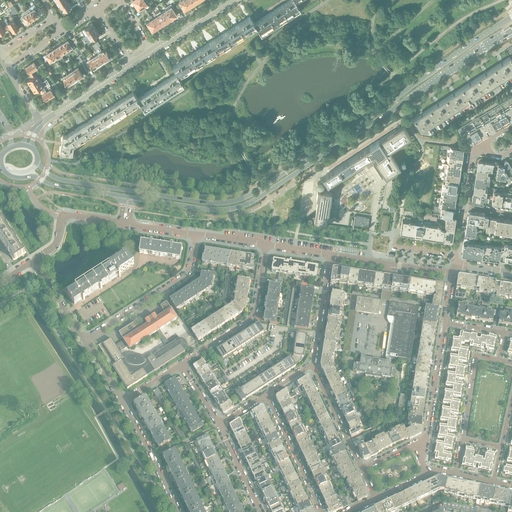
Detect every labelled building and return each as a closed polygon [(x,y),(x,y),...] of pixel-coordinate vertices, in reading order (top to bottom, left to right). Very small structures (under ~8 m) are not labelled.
[(147,5),(147,4),(149,3),(147,0),(143,0),(135,5),(136,5),(136,6),(136,7),(137,8),(138,10),(147,5)] [(189,7),(184,0),(181,0),(179,2),(181,5),(184,10),(186,9),(187,9),(188,8),(189,7)] [(300,9),(298,5),(294,0),(289,0),(287,2),(280,6),(287,17),(288,17),(291,19),(301,13),(299,9),(300,9)] [(71,8),(68,2),(67,2),(61,7),(63,10),(62,12),(64,12),(67,11),(68,11),(69,11),(68,10),(70,8),(71,8)] [(38,17),(41,15),(37,9),(34,5),(30,7),(26,10),(28,13),(33,20),(35,19),(36,19),(37,18),(38,17)] [(177,15),(173,10),(174,10),(173,8),(172,9),(171,6),(166,9),(172,18),(173,18),(174,17),(175,17),(177,15)] [(287,17),(280,6),(267,15),(274,26),(275,25),(278,28),(288,22),(286,18),(287,17)] [(172,18),(166,9),(161,13),(167,22),(167,21),(168,21),(169,21),(170,20),(172,18)] [(33,20),(28,13),(26,10),(22,14),(21,15),(22,17),(21,18),(21,19),(25,25),(28,23),(29,23),(30,23),(30,22),(33,20)] [(157,28),(151,19),(147,12),(142,15),(144,18),(147,16),(148,18),(147,18),(149,21),(146,23),(152,31),(153,31),(155,30),(155,29),(157,28)] [(167,22),(161,13),(161,12),(156,15),(156,16),(162,25),(163,24),(164,24),(165,23),(167,22)] [(162,25),(156,16),(156,15),(155,14),(153,15),(154,17),(154,16),(154,17),(151,19),(157,28),(158,28),(160,27),(160,26),(162,25)] [(274,26),(267,15),(254,23),(259,30),(261,34),(262,34),(261,34),(262,33),(265,36),(275,30),(274,26)] [(259,30),(254,23),(250,16),(237,25),(243,35),(244,35),(248,37),(259,30)] [(19,29),(13,20),(8,24),(6,21),(7,20),(6,18),(3,19),(4,20),(3,20),(3,21),(2,21),(8,30),(10,29),(13,33),(19,29)] [(85,37),(96,30),(92,23),(89,25),(90,26),(85,29),(81,32),(85,37)] [(243,35),(237,25),(224,33),(231,43),(235,46),(244,40),(243,36),(243,35)] [(92,40),(95,38),(95,39),(100,36),(96,30),(85,37),(82,38),(84,41),(85,40),(88,44),(92,41),(91,41),(92,41),(92,40)] [(231,43),(224,33),(211,41),(218,52),(219,51),(222,54),(231,48),(230,44),(231,43)] [(76,49),(71,41),(69,43),(67,41),(66,41),(64,42),(64,43),(62,44),(66,52),(68,55),(71,53),(69,50),(72,48),(73,51),(76,49)] [(218,52),(211,41),(198,50),(205,60),(206,60),(209,63),(218,56),(217,52),(218,52)] [(112,57),(109,52),(108,53),(105,49),(102,51),(99,47),(100,46),(98,42),(93,45),(99,55),(104,63),(112,57)] [(66,52),(62,44),(61,45),(60,45),(59,46),(56,48),(61,55),(66,52)] [(61,55),(56,48),(54,49),(53,49),(52,50),(51,51),(56,58),(57,61),(62,57),(61,55)] [(205,60),(198,50),(185,58),(192,69),(193,68),(196,71),(205,65),(204,61),(205,60)] [(56,58),(51,51),(48,53),(46,54),(46,55),(43,57),(45,60),(48,59),(50,62),(56,58)] [(104,63),(99,55),(94,58),(99,66),(102,64),(104,63)] [(511,60),(511,61),(511,59),(510,58),(510,57),(502,62),(501,63),(493,67),(501,79),(511,72),(511,60)] [(99,66),(94,58),(88,61),(92,67),(91,67),(93,70),(99,66)] [(192,73),(191,69),(192,69),(185,58),(179,62),(175,65),(172,66),(172,67),(176,73),(181,80),(192,73)] [(34,70),(38,68),(34,62),(25,68),(30,76),(35,73),(34,70)] [(501,79),(493,67),(486,72),(484,73),(478,77),(485,90),(501,79)] [(83,75),(78,68),(73,71),(78,80),(82,77),(81,76),(83,75)] [(78,80),(73,71),(67,75),(73,83),(78,80)] [(40,81),(35,73),(30,76),(32,78),(27,81),(31,87),(40,81)] [(62,86),(56,78),(53,73),(50,75),(53,80),(56,82),(59,88),(62,86)] [(184,84),(181,80),(176,73),(164,82),(170,93),(171,92),(174,95),(184,89),(183,85),(183,84),(183,85),(184,84)] [(73,83),(67,75),(62,78),(62,79),(66,84),(65,84),(67,87),(73,83)] [(485,90),(478,77),(470,82),(468,83),(461,88),(469,100),(485,90)] [(50,87),(50,86),(46,80),(42,83),(40,81),(31,87),(35,92),(39,90),(41,93),(49,87),(50,87)] [(170,93),(164,82),(150,90),(157,101),(158,101),(161,103),(171,97),(170,93)] [(54,95),(49,87),(41,93),(45,100),(54,95)] [(469,100),(461,88),(454,92),(452,93),(445,98),(453,110),(469,100)] [(157,101),(150,90),(138,98),(140,102),(142,106),(145,110),(145,109),(149,112),(158,105),(157,101)] [(142,106),(140,102),(138,98),(133,92),(123,99),(123,100),(121,101),(127,111),(128,110),(131,113),(142,106)] [(467,146),(511,119),(511,97),(458,129),(460,134),(467,146)] [(453,110),(445,98),(438,102),(436,104),(429,108),(437,120),(453,110)] [(127,111),(121,101),(117,104),(116,103),(107,109),(114,119),(115,119),(118,121),(127,115),(126,111),(127,111)] [(437,120),(429,108),(422,113),(420,114),(413,118),(421,131),(437,120)] [(114,119),(107,109),(94,117),(101,127),(102,127),(105,130),(114,124),(113,120),(114,119)] [(101,127),(94,117),(81,125),(88,136),(89,135),(92,138),(102,132),(100,128),(101,127)] [(87,136),(88,136),(81,125),(77,128),(75,129),(68,134),(75,144),(76,144),(79,146),(89,140),(87,136)] [(327,186),(365,161),(370,158),(373,162),(374,161),(386,178),(393,174),(401,169),(389,151),(410,138),(402,125),(322,178),(323,179),(318,182),(317,183),(316,184),(316,185),(316,186),(317,187),(318,188),(319,188),(320,189),(320,191),(319,190),(319,192),(317,192),(316,200),(317,200),(315,214),(314,222),(327,224),(330,202),(335,202),(334,197),(333,194),(332,194),(331,194),(332,192),(323,191),(324,185),(324,184),(323,183),(322,182),(324,181),(327,186)] [(75,144),(68,134),(66,135),(63,135),(61,143),(60,154),(72,156),(74,145),(75,144)] [(461,166),(463,149),(448,147),(446,155),(449,155),(448,162),(448,164),(461,166)] [(511,168),(510,165),(508,161),(507,161),(506,160),(504,161),(504,163),(505,164),(504,165),(503,171),(506,171),(507,174),(511,170),(511,168)] [(492,171),(493,163),(479,161),(478,162),(477,169),(490,171),(492,171)] [(458,183),(461,166),(448,164),(448,167),(447,167),(445,178),(446,179),(445,181),(458,183)] [(507,174),(506,171),(503,171),(504,165),(498,164),(496,178),(504,180),(506,179),(506,176),(508,175),(507,174)] [(487,187),(490,171),(477,169),(474,185),(487,187)] [(456,194),(458,183),(445,181),(445,184),(444,184),(443,195),(443,198),(455,200),(456,194)] [(486,196),(487,187),(474,185),(472,202),(484,204),(486,196)] [(453,213),(455,200),(443,198),(440,198),(440,201),(439,201),(438,206),(441,207),(440,209),(437,208),(437,206),(434,206),(433,214),(439,215),(443,216),(443,218),(442,219),(444,225),(443,228),(444,228),(445,229),(446,228),(444,226),(445,226),(446,216),(455,218),(456,214),(455,214),(453,213)] [(428,238),(431,222),(432,215),(425,213),(424,220),(423,220),(412,219),(413,214),(413,212),(403,210),(403,213),(403,216),(400,229),(400,230),(400,233),(428,238)] [(487,226),(488,218),(488,217),(487,216),(484,215),(484,214),(482,214),(474,213),(469,212),(468,213),(466,223),(475,225),(477,223),(478,225),(487,226)] [(390,216),(383,215),(380,230),(387,231),(390,216)] [(443,240),(445,229),(444,228),(443,228),(444,225),(442,219),(443,218),(443,216),(439,215),(438,218),(439,218),(438,223),(431,222),(428,238),(443,240)] [(368,227),(369,219),(366,218),(355,216),(354,220),(352,220),(351,224),(363,226),(368,227)] [(454,226),(455,218),(446,216),(445,226),(444,226),(446,228),(445,229),(443,240),(450,241),(452,240),(452,239),(453,233),(454,226)] [(502,234),(505,220),(503,220),(503,219),(502,218),(501,218),(500,219),(500,220),(491,218),(491,217),(490,216),(489,217),(488,218),(487,226),(486,232),(489,232),(489,231),(500,233),(499,238),(502,239),(502,236),(502,234)] [(511,221),(509,221),(510,220),(509,219),(508,219),(507,220),(505,220),(502,234),(506,235),(506,234),(511,234),(511,221)] [(15,238),(9,229),(5,223),(0,225),(0,237),(4,245),(15,238)] [(475,235),(476,227),(475,225),(466,223),(465,233),(475,235)] [(488,258),(491,246),(492,240),(494,240),(494,238),(490,237),(489,242),(488,242),(486,243),(486,245),(486,246),(483,246),(481,257),(482,258),(484,259),(485,258),(488,258)] [(25,253),(19,244),(15,238),(4,245),(9,252),(9,253),(9,252),(14,260),(25,253)] [(481,257),(483,246),(475,245),(475,241),(474,240),(474,239),(469,238),(468,242),(465,241),(464,241),(461,254),(462,255),(465,256),(475,257),(480,258),(481,257)] [(160,256),(161,244),(157,244),(152,243),(152,241),(151,241),(150,243),(141,241),(139,253),(160,256)] [(180,259),(182,248),(178,247),(172,246),(173,244),(171,244),(171,246),(161,244),(160,256),(180,259)] [(511,248),(511,249),(511,248),(511,247),(507,246),(507,245),(504,244),(504,246),(501,246),(501,247),(499,258),(500,259),(503,260),(503,259),(504,259),(511,260),(511,248)] [(499,258),(501,247),(491,246),(488,258),(489,259),(491,260),(492,259),(495,259),(496,261),(498,261),(499,260),(499,258)] [(220,259),(221,252),(214,251),(212,250),(205,249),(204,255),(204,256),(203,256),(202,262),(210,264),(210,265),(211,265),(212,266),(212,264),(218,265),(219,259),(220,259)] [(236,262),(237,254),(230,253),(228,253),(221,252),(220,259),(219,259),(218,265),(226,266),(226,268),(227,268),(228,268),(228,267),(236,268),(237,262),(236,262)] [(119,274),(134,264),(127,254),(109,265),(110,267),(109,268),(116,277),(118,276),(119,277),(120,277),(119,274)] [(253,263),(253,261),(254,257),(246,256),(244,255),(237,254),(236,262),(237,262),(236,268),(242,269),(242,270),(243,271),(244,271),(244,269),(247,270),(253,270),(253,264),(253,263)] [(294,274),(295,263),(273,260),(272,271),(279,272),(279,273),(280,273),(280,272),(287,273),(287,274),(288,275),(288,273),(294,274)] [(316,278),(318,267),(295,263),(294,274),(299,275),(299,276),(300,276),(300,275),(307,276),(307,277),(308,278),(308,276),(311,277),(316,278)] [(116,277),(109,268),(98,274),(105,284),(116,277)] [(339,282),(341,269),(334,268),(333,269),(331,281),(336,282),(336,281),(339,282)] [(356,285),(359,272),(341,269),(339,282),(339,283),(347,284),(347,286),(348,286),(349,284),(356,285)] [(373,288),(375,274),(359,272),(356,285),(364,287),(364,288),(365,289),(366,287),(373,288)] [(212,284),(213,275),(214,275),(209,274),(208,274),(202,273),(201,273),(200,280),(197,282),(203,292),(204,292),(211,287),(211,286),(213,286),(213,284),(212,284)] [(101,287),(105,284),(98,274),(83,284),(90,294),(100,288),(101,289),(102,288),(101,287)] [(387,290),(389,276),(385,276),(375,274),(373,288),(381,289),(381,291),(382,291),(382,290),(387,290)] [(476,290),(478,279),(477,278),(471,277),(465,276),(459,275),(458,276),(456,287),(466,289),(466,292),(465,295),(467,295),(468,290),(467,289),(476,290)] [(399,292),(401,278),(389,276),(387,290),(391,291),(391,292),(392,291),(399,292)] [(417,295),(419,281),(401,278),(399,292),(407,293),(407,295),(408,295),(409,295),(409,294),(417,295)] [(483,293),(485,280),(482,280),(481,279),(479,278),(478,279),(476,290),(476,292),(478,292),(483,293)] [(247,297),(250,281),(243,279),(242,279),(238,279),(237,287),(235,287),(235,288),(236,289),(235,294),(234,294),(247,297)] [(493,295),(495,283),(496,282),(495,281),(493,280),(492,281),(489,281),(488,280),(486,279),(485,280),(483,293),(490,294),(493,295)] [(434,294),(435,290),(436,284),(419,281),(417,295),(424,296),(424,297),(425,297),(425,295),(426,295),(426,294),(433,295),(434,294)] [(203,292),(197,282),(183,291),(190,301),(197,296),(198,298),(199,297),(198,296),(203,292)] [(443,292),(444,286),(443,285),(436,283),(436,284),(435,290),(443,292)] [(511,291),(510,291),(511,286),(499,284),(499,283),(497,283),(496,283),(495,283),(493,295),(493,296),(496,296),(495,298),(499,299),(499,297),(511,299),(511,294),(511,292),(511,291)] [(84,298),(90,294),(83,284),(67,294),(74,304),(82,299),(83,301),(85,300),(84,298)] [(279,291),(280,286),(281,286),(277,285),(272,284),(270,284),(267,302),(278,304),(278,303),(277,303),(278,300),(279,300),(280,291),(279,291)] [(313,299),(314,293),(314,291),(301,289),(300,296),(299,296),(313,299)] [(442,300),(443,293),(443,292),(435,290),(434,294),(433,295),(432,298),(428,301),(429,302),(432,299),(432,303),(430,303),(429,307),(439,308),(441,309),(442,300)] [(190,301),(183,291),(170,300),(173,304),(173,305),(173,306),(173,305),(176,310),(183,305),(184,307),(185,306),(184,305),(190,301)] [(345,297),(345,293),(338,292),(332,291),(332,292),(330,308),(338,309),(343,310),(344,305),(349,306),(350,301),(346,301),(346,302),(344,302),(345,297)] [(246,306),(247,297),(234,294),(234,295),(235,295),(234,301),(234,303),(232,305),(239,315),(242,313),(241,312),(245,309),(245,306),(246,306)] [(312,305),(313,299),(299,296),(299,297),(300,298),(299,304),(298,303),(298,305),(299,305),(298,311),(297,311),(297,312),(310,314),(311,308),(312,308),(312,305)] [(349,306),(348,310),(364,313),(363,317),(365,317),(365,318),(370,319),(371,314),(378,315),(378,314),(377,314),(379,301),(380,301),(351,296),(350,301),(349,306)] [(127,389),(147,376),(154,372),(185,352),(185,351),(186,349),(187,348),(187,346),(187,345),(187,343),(186,342),(185,341),(184,340),(183,339),(181,339),(179,339),(178,340),(169,345),(160,330),(177,319),(167,302),(160,306),(165,313),(158,317),(157,316),(156,317),(155,315),(154,315),(145,321),(147,324),(139,329),(135,322),(119,333),(124,340),(115,346),(111,339),(105,343),(105,342),(98,346),(112,367),(112,366),(127,389)] [(276,317),(278,308),(277,308),(277,305),(278,305),(278,304),(267,302),(264,321),(268,322),(270,322),(270,324),(275,324),(276,322),(274,322),(275,317),(276,317)] [(414,336),(415,330),(416,322),(417,321),(418,315),(418,314),(419,307),(408,305),(389,302),(387,317),(387,318),(387,320),(388,322),(389,323),(390,324),(391,324),(389,333),(392,333),(390,349),(388,359),(393,360),(394,360),(410,362),(411,356),(412,347),(414,348),(414,347),(414,346),(412,345),(412,344),(413,339),(416,339),(416,337),(414,337),(414,336)] [(475,320),(477,308),(469,307),(469,309),(467,308),(468,304),(465,304),(465,302),(464,302),(464,304),(462,303),(462,305),(458,304),(457,315),(460,316),(460,317),(465,318),(464,319),(468,319),(475,320)] [(239,315),(232,305),(232,304),(231,304),(231,305),(225,309),(225,308),(224,308),(225,309),(218,313),(225,324),(239,315)] [(436,325),(439,308),(429,307),(426,306),(424,315),(423,323),(436,325)] [(342,314),(343,311),(343,310),(338,309),(330,308),(327,325),(340,327),(340,324),(341,324),(342,319),(343,314),(342,314)] [(511,325),(511,313),(503,313),(499,312),(499,313),(495,312),(495,311),(477,308),(475,320),(482,321),(482,322),(485,322),(492,323),(493,316),(499,317),(498,324),(505,325),(509,326),(509,325),(511,325)] [(309,321),(310,314),(297,312),(296,313),(298,313),(297,319),(295,319),(295,321),(296,321),(296,327),(294,327),(294,328),(308,330),(309,324),(310,321),(309,321)] [(225,324),(218,313),(212,318),(211,317),(210,317),(211,318),(205,322),(212,332),(225,324)] [(212,332),(205,322),(198,326),(198,325),(197,326),(198,327),(191,331),(198,341),(212,332)] [(434,342),(436,325),(423,323),(422,332),(420,340),(434,342)] [(266,331),(267,326),(260,324),(259,325),(258,324),(254,327),(260,337),(261,337),(259,335),(266,331)] [(339,336),(340,331),(339,330),(340,327),(327,325),(324,342),(337,344),(337,341),(338,341),(339,336)] [(260,337),(254,327),(249,330),(256,340),(260,337)] [(256,340),(249,330),(245,333),(251,343),(253,342),(256,340)] [(471,338),(471,336),(472,334),(472,333),(463,331),(463,332),(460,332),(460,336),(459,336),(459,337),(457,337),(457,338),(465,339),(464,342),(469,343),(469,341),(470,338),(471,338)] [(251,343),(245,333),(240,335),(247,346),(251,343)] [(476,348),(478,338),(476,338),(477,335),(472,334),(471,336),(471,338),(470,338),(469,341),(471,342),(470,346),(472,346),(472,348),(476,348)] [(497,339),(496,339),(496,337),(493,336),(493,335),(489,334),(488,337),(487,337),(486,341),(496,344),(497,339)] [(247,346),(240,335),(235,338),(242,349),(241,347),(245,344),(247,346)] [(485,345),(486,341),(487,337),(481,336),(480,339),(478,338),(476,348),(481,349),(481,348),(483,349),(484,345),(485,345)] [(242,349),(235,338),(231,341),(238,352),(242,349)] [(464,342),(465,339),(457,338),(453,338),(453,340),(452,340),(451,344),(461,346),(461,344),(464,344),(464,342)] [(431,359),(434,342),(420,340),(419,348),(418,357),(431,359)] [(238,352),(231,341),(227,344),(226,344),(233,355),(233,354),(237,351),(237,352),(238,352)] [(495,348),(496,344),(486,341),(485,345),(485,346),(486,346),(485,348),(487,349),(487,350),(489,350),(489,349),(493,350),(494,348),(495,348)] [(337,351),(338,347),(335,347),(336,344),(337,344),(324,342),(322,357),(333,359),(334,351),(337,351)] [(233,355),(226,344),(222,347),(229,358),(233,355)] [(460,350),(460,348),(461,346),(451,344),(450,349),(451,349),(451,351),(455,352),(455,353),(457,353),(457,352),(458,352),(459,349),(460,350)] [(229,358),(222,347),(217,350),(218,351),(214,354),(219,362),(223,360),(224,361),(229,358)] [(468,356),(469,351),(468,351),(468,349),(464,348),(464,347),(462,347),(462,348),(460,348),(460,350),(459,349),(458,352),(458,354),(468,356)] [(303,357),(304,352),(292,350),(294,350),(293,356),(292,357),(294,359),(295,358),(298,362),(301,361),(301,357),(303,357)] [(467,360),(468,356),(458,354),(458,356),(457,359),(459,359),(458,361),(460,361),(460,362),(462,363),(462,362),(466,362),(466,360),(467,360)] [(389,369),(391,360),(388,359),(387,359),(387,362),(378,361),(378,360),(378,359),(376,359),(374,359),(373,359),(373,360),(364,358),(365,355),(361,355),(361,359),(360,365),(357,364),(357,365),(356,365),(354,365),(353,372),(355,372),(356,373),(365,374),(365,376),(379,378),(380,378),(381,379),(382,377),(391,379),(391,378),(392,378),(394,378),(394,377),(394,376),(395,371),(393,371),(392,370),(389,369)] [(459,359),(457,359),(458,356),(456,356),(457,355),(455,355),(454,356),(450,355),(450,357),(449,357),(448,362),(458,363),(458,361),(459,359)] [(295,365),(298,362),(295,358),(294,359),(292,357),(286,361),(285,360),(291,369),(296,366),(295,365)] [(336,373),(333,366),(332,364),(333,359),(322,357),(321,365),(320,365),(321,367),(326,378),(336,373)] [(428,375),(431,359),(418,357),(417,365),(415,373),(428,375)] [(196,371),(206,366),(202,360),(193,366),(196,371)] [(291,369),(285,360),(281,363),(280,362),(286,372),(291,369)] [(286,372),(280,362),(275,365),(282,375),(286,372)] [(458,367),(458,365),(458,363),(448,362),(447,366),(448,366),(448,368),(452,369),(452,370),(454,370),(454,369),(456,370),(456,367),(458,367)] [(465,373),(466,369),(465,368),(465,366),(461,366),(461,365),(459,364),(459,365),(458,365),(458,367),(456,367),(456,370),(455,372),(465,373)] [(282,375),(275,365),(276,367),(272,369),(271,367),(271,368),(277,378),(282,375)] [(200,377),(209,371),(209,370),(210,369),(211,370),(213,368),(212,367),(208,369),(206,366),(196,371),(200,377)] [(277,378),(271,368),(266,370),(273,381),(277,378)] [(273,381),(266,370),(262,373),(268,384),(273,381)] [(204,383),(213,377),(209,371),(200,377),(204,383)] [(456,379),(456,376),(455,375),(455,374),(454,373),(454,372),(452,372),(452,373),(447,372),(447,375),(446,374),(445,379),(455,381),(456,379)] [(465,378),(465,373),(455,372),(455,374),(455,375),(456,376),(456,379),(457,379),(457,380),(459,380),(459,379),(463,380),(464,378),(465,378)] [(268,384),(262,373),(257,376),(264,387),(268,384)] [(339,379),(336,373),(326,378),(332,391),(343,386),(339,379)] [(426,392),(428,375),(415,373),(415,374),(414,382),(413,390),(426,392)] [(264,387),(257,376),(252,379),(259,390),(264,387)] [(314,388),(312,383),(311,380),(309,377),(308,376),(298,382),(297,381),(291,385),(294,391),(295,393),(297,391),(296,389),(298,388),(300,393),(304,391),(305,393),(314,388)] [(207,387),(216,381),(213,377),(204,383),(207,387)] [(180,386),(178,384),(175,378),(165,384),(169,390),(167,391),(168,392),(169,392),(173,398),(183,392),(180,387),(180,386)] [(259,390),(252,379),(248,382),(255,393),(259,390)] [(455,384),(455,383),(455,381),(445,379),(445,383),(446,384),(445,386),(450,387),(449,387),(452,388),(452,387),(453,387),(453,384),(455,384)] [(210,393),(220,386),(216,381),(207,387),(210,393)] [(255,393),(248,382),(243,385),(250,396),(255,393)] [(463,391),(463,386),(462,386),(463,384),(458,383),(459,382),(456,382),(456,383),(455,383),(455,384),(453,384),(453,387),(453,389),(463,391)] [(250,396),(243,385),(239,388),(239,389),(240,390),(245,399),(246,399),(245,399),(250,396)] [(213,398),(223,392),(220,386),(210,393),(213,398)] [(349,400),(343,386),(332,391),(339,404),(349,400)] [(321,401),(314,388),(305,393),(311,406),(321,401)] [(245,399),(240,390),(239,389),(236,391),(240,398),(242,402),(245,399)] [(462,395),(463,391),(453,389),(452,391),(452,393),(454,393),(453,396),(454,396),(454,397),(456,397),(461,397),(461,395),(462,395)] [(291,399),(286,390),(276,396),(276,398),(279,405),(282,411),(293,406),(290,399),(291,399)] [(423,410),(426,392),(413,390),(411,399),(410,408),(423,410)] [(453,398),(453,396),(454,393),(452,393),(452,391),(451,391),(451,390),(449,390),(445,390),(444,392),(443,392),(443,396),(453,398)] [(188,401),(187,398),(186,398),(183,392),(173,398),(177,404),(176,405),(176,407),(178,406),(181,412),(191,406),(188,401)] [(216,402),(226,396),(223,392),(213,398),(216,402)] [(220,408),(229,402),(226,396),(216,402),(220,408)] [(452,402),(452,400),(453,398),(443,396),(442,401),(443,401),(443,403),(447,404),(447,405),(449,405),(449,404),(450,404),(451,402),(452,402)] [(152,407),(149,401),(148,402),(145,398),(146,398),(146,397),(134,403),(136,406),(138,409),(143,418),(154,412),(154,411),(153,411),(151,408),(152,407)] [(460,408),(461,404),(460,403),(460,401),(456,400),(454,399),(454,400),(452,400),(452,402),(451,402),(450,404),(450,406),(460,408)] [(355,413),(353,409),(354,408),(353,406),(352,406),(349,400),(339,404),(345,418),(355,413)] [(327,415),(323,407),(321,401),(311,406),(317,419),(327,415)] [(225,413),(234,408),(235,407),(233,404),(232,405),(229,402),(220,408),(223,413),(225,413)] [(196,415),(195,412),(195,413),(191,406),(181,412),(185,418),(184,419),(185,421),(186,420),(190,426),(200,421),(196,415)] [(267,414),(263,407),(261,406),(252,412),(254,418),(255,418),(258,425),(269,420),(266,414),(267,414)] [(300,420),(293,406),(282,411),(289,425),(300,420)] [(459,412),(460,408),(450,406),(450,408),(449,411),(451,411),(450,413),(452,413),(451,414),(453,415),(454,414),(458,415),(458,412),(459,412)] [(450,413),(451,411),(449,411),(450,408),(448,408),(448,407),(446,407),(446,408),(442,407),(442,409),(441,409),(440,414),(450,415),(450,413)] [(421,423),(423,410),(410,408),(409,416),(408,420),(409,421),(410,421),(409,425),(411,426),(421,427),(422,424),(421,423)] [(160,422),(157,416),(156,417),(154,413),(155,413),(154,412),(143,418),(151,433),(163,426),(162,426),(161,426),(159,422),(160,422)] [(362,426),(359,420),(358,420),(355,413),(345,418),(351,432),(362,426)] [(449,419),(450,417),(450,415),(440,414),(439,418),(440,418),(440,421),(444,421),(444,422),(446,422),(447,422),(448,419),(449,419)] [(333,428),(329,420),(327,415),(317,419),(321,426),(318,427),(321,433),(324,432),(333,428)] [(457,425),(458,421),(457,421),(457,418),(453,418),(453,417),(451,417),(451,418),(450,417),(449,419),(448,419),(447,422),(447,424),(457,425)] [(243,427),(239,419),(230,425),(229,426),(232,432),(233,432),(243,427)] [(276,433),(272,426),(269,420),(258,425),(264,438),(276,433)] [(306,434),(300,420),(289,425),(295,439),(306,434)] [(193,432),(203,426),(200,421),(190,426),(189,427),(193,432)] [(447,433),(448,431),(448,428),(446,428),(447,426),(446,426),(446,425),(444,424),(444,425),(439,425),(439,427),(438,427),(437,431),(447,433)] [(457,430),(457,425),(447,424),(447,426),(446,428),(448,428),(448,431),(449,431),(449,432),(451,432),(451,431),(455,432),(456,430),(457,430)] [(409,438),(405,431),(405,430),(406,429),(405,427),(404,428),(402,425),(395,429),(387,433),(393,445),(396,443),(396,444),(405,439),(406,440),(409,438)] [(168,437),(165,431),(164,432),(162,428),(163,427),(163,426),(151,433),(159,448),(171,442),(170,441),(169,441),(167,437),(168,437)] [(351,438),(364,431),(362,426),(351,432),(349,433),(351,438)] [(422,427),(421,427),(411,426),(411,428),(405,431),(409,438),(409,440),(421,434),(422,427)] [(246,433),(243,427),(233,432),(235,437),(246,433)] [(339,441),(335,433),(333,428),(324,432),(330,445),(339,441)] [(447,437),(447,435),(447,433),(437,431),(436,436),(438,436),(437,438),(441,439),(441,440),(443,440),(444,439),(445,439),(445,437),(447,437)] [(248,438),(246,433),(235,437),(238,443),(248,438)] [(282,447),(276,433),(264,438),(271,452),(282,447)] [(393,445),(387,433),(379,437),(371,440),(372,442),(377,453),(380,452),(380,451),(389,447),(389,446),(393,445)] [(313,448),(306,434),(295,439),(302,453),(313,448)] [(455,439),(454,438),(455,436),(450,435),(448,434),(448,435),(447,435),(447,437),(445,437),(445,439),(444,441),(454,443),(455,439)] [(210,441),(207,435),(196,440),(199,446),(200,446),(210,441)] [(251,443),(248,438),(238,443),(240,448),(251,443)] [(214,450),(213,447),(210,441),(200,446),(203,452),(201,453),(202,454),(203,454),(206,460),(217,456),(214,450)] [(330,450),(338,447),(341,445),(339,441),(330,445),(328,446),(330,450)] [(443,446),(444,443),(442,443),(443,442),(441,441),(440,442),(436,441),(436,444),(435,443),(434,448),(444,450),(444,448),(445,446),(443,446)] [(453,448),(454,443),(444,441),(444,443),(443,446),(445,446),(444,448),(445,448),(445,449),(447,450),(447,449),(452,450),(452,447),(453,448)] [(378,454),(377,453),(372,442),(364,445),(363,443),(360,444),(361,445),(357,447),(364,460),(366,460),(369,458),(369,459),(371,458),(371,457),(374,456),(378,454)] [(253,449),(251,443),(240,448),(243,454),(253,449)] [(348,460),(341,445),(338,447),(330,450),(331,453),(330,453),(334,463),(336,463),(337,465),(348,460)] [(288,461),(282,447),(271,452),(277,466),(288,461)] [(473,456),(474,451),(473,451),(474,449),(472,449),(472,448),(470,447),(470,448),(466,447),(465,449),(464,449),(463,454),(473,456)] [(316,455),(313,448),(302,453),(309,467),(320,462),(316,455)] [(441,461),(443,452),(444,450),(434,448),(433,452),(434,452),(433,454),(435,455),(435,459),(437,459),(437,460),(441,461)] [(256,454),(253,449),(243,454),(245,459),(256,454)] [(181,463),(178,456),(177,456),(174,452),(175,451),(163,456),(171,473),(184,467),(183,467),(182,467),(180,464),(181,463)] [(450,461),(451,456),(450,456),(451,453),(447,453),(447,452),(445,451),(444,452),(443,452),(441,461),(445,462),(446,461),(448,462),(448,460),(450,461)] [(495,456),(494,456),(495,454),(491,453),(491,452),(489,451),(489,452),(487,452),(486,454),(485,454),(484,458),(494,461),(495,456)] [(258,460),(256,454),(245,459),(248,465),(258,460)] [(468,467),(470,457),(473,458),(473,456),(463,454),(462,458),(463,458),(463,460),(462,465),(464,465),(464,466),(468,467)] [(221,464),(220,462),(219,462),(217,456),(206,460),(210,467),(208,468),(209,469),(210,468),(213,475),(223,470),(221,464)] [(477,464),(479,457),(478,457),(477,457),(475,456),(474,458),(473,458),(470,457),(468,467),(473,468),(473,467),(475,468),(476,464),(477,464)] [(484,471),(486,461),(484,460),(482,460),(483,458),(480,457),(479,457),(477,464),(479,464),(478,468),(480,469),(480,470),(484,471)] [(492,466),(492,465),(494,465),(494,461),(484,458),(484,460),(486,461),(484,471),(489,472),(489,471),(491,471),(492,466)] [(261,465),(258,460),(248,465),(251,470),(261,465)] [(353,470),(348,460),(337,465),(338,467),(337,468),(338,471),(339,473),(334,475),(336,480),(338,479),(337,477),(340,476),(341,478),(343,477),(344,480),(346,478),(346,479),(355,474),(353,470)] [(295,474),(288,461),(277,466),(284,479),(295,474)] [(326,476),(321,464),(320,462),(309,467),(315,481),(326,476)] [(263,470),(265,470),(264,466),(263,464),(261,465),(251,470),(253,476),(264,471),(263,470)] [(511,477),(511,473),(511,466),(511,467),(511,466),(511,465),(510,466),(506,465),(505,468),(504,467),(503,472),(505,473),(505,474),(507,475),(507,476),(511,477)] [(188,479),(185,472),(184,472),(182,469),(184,468),(184,467),(171,473),(179,489),(191,483),(191,482),(189,483),(188,479)] [(228,479),(227,476),(226,476),(223,470),(213,475),(216,482),(215,482),(216,484),(217,483),(220,490),(230,485),(228,479)] [(266,476),(264,471),(253,476),(256,481),(257,481),(266,476)] [(301,488),(295,474),(284,479),(290,493),(301,488)] [(365,488),(361,480),(358,474),(357,474),(356,474),(355,474),(346,479),(347,481),(346,481),(348,486),(347,486),(345,487),(346,489),(348,488),(349,487),(351,491),(352,490),(353,493),(365,488)] [(258,487),(270,481),(267,476),(266,476),(257,481),(258,483),(257,483),(258,487)] [(333,481),(335,480),(336,480),(335,478),(328,481),(326,476),(315,481),(322,495),(333,489),(329,483),(333,481)] [(444,491),(447,478),(438,477),(435,478),(438,483),(437,484),(439,490),(444,491)] [(439,490),(437,484),(438,483),(435,478),(419,486),(424,497),(439,490)] [(460,497),(463,482),(447,478),(444,491),(444,493),(460,497)] [(272,487),(270,481),(258,487),(260,490),(260,489),(262,492),(272,487)] [(476,500),(479,485),(463,482),(460,497),(476,500)] [(197,499),(195,495),(196,495),(192,488),(190,484),(191,484),(191,483),(179,489),(186,505),(199,499),(198,498),(197,499)] [(123,484),(118,487),(121,492),(126,488),(123,484)] [(235,493),(233,491),(230,485),(220,490),(223,496),(222,497),(223,498),(224,498),(227,504),(237,500),(234,493),(235,493)] [(492,504),(496,489),(479,485),(476,500),(492,504)] [(424,497),(419,486),(404,493),(409,504),(424,497)] [(275,492),(272,487),(262,492),(263,494),(262,495),(264,498),(275,492)] [(308,501),(301,488),(290,493),(296,507),(308,501)] [(368,495),(365,488),(353,493),(352,493),(351,494),(344,497),(348,506),(351,504),(349,499),(351,498),(350,496),(352,496),(352,495),(353,494),(355,499),(356,499),(358,501),(367,497),(368,495)] [(336,497),(333,489),(322,495),(325,500),(324,501),(329,511),(335,511),(348,506),(344,497),(342,494),(336,497)] [(508,507),(511,492),(496,489),(492,504),(508,507)] [(278,498),(275,492),(264,498),(265,501),(266,500),(267,503),(278,498)] [(406,505),(409,504),(404,493),(389,500),(394,511),(401,508),(403,511),(405,511),(403,509),(406,507),(406,505)] [(280,504),(280,503),(278,498),(267,503),(268,505),(267,506),(269,509),(280,504)] [(203,511),(200,504),(199,504),(197,500),(199,500),(199,499),(186,505),(189,511),(202,511),(203,511)] [(242,508),(240,505),(237,500),(227,504),(230,511),(229,511),(243,511),(241,508),(242,508)] [(391,511),(394,511),(389,500),(374,507),(376,511),(391,511)] [(313,511),(311,507),(310,507),(308,501),(296,507),(299,511),(313,511)] [(453,511),(455,503),(443,501),(443,503),(443,511),(453,511)] [(443,511),(443,503),(434,507),(433,505),(426,508),(427,510),(423,511),(443,511)] [(468,511),(469,506),(455,503),(453,511),(468,511)]
